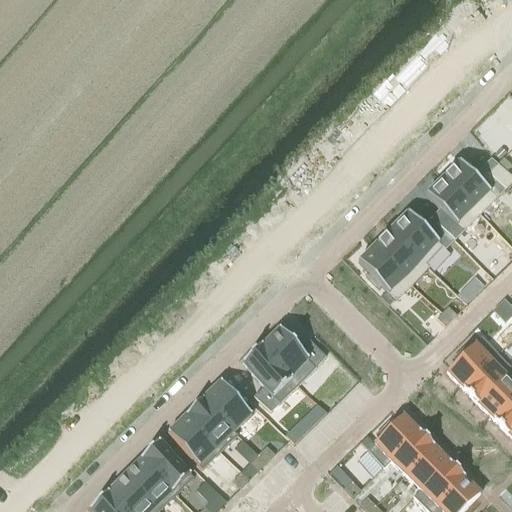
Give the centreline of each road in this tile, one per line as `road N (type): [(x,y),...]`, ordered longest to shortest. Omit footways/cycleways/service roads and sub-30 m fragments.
road 1 (residential): [(73,511),(305,279)]
road 2 (residential): [(305,279),(510,81)]
road 3 (residential): [(305,279),(405,382)]
